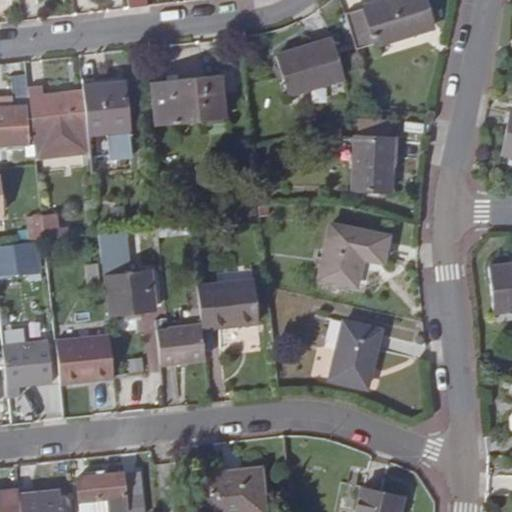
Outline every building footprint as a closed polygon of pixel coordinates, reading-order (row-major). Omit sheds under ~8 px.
[(129,0),(130,9),(148,7),(147,0),(129,0)] [(363,7),(346,13),(357,49),(376,43),(376,44),(435,25),(426,0),(380,0),(362,6),(363,7)] [(331,37),(275,55),(287,94),(344,77),(331,37)] [(219,73),(152,82),(156,125),(206,120),(206,116),(223,114),(219,73)] [(25,107),(30,106),(28,88),(27,77),(9,79),(11,99),(12,108),(0,109),(0,149),(30,146),(25,107)] [(86,112),(88,134),(91,154),(131,149),(123,81),(83,85),(84,94),(86,112)] [(42,87),(28,88),(35,154),(48,153),(47,138),(88,134),(86,112),(72,114),(70,95),(43,98),(42,87)] [(84,94),(70,95),(72,114),(86,112),(84,94)] [(0,100),(0,109),(12,108),(11,99),(0,100)] [(363,117),(362,135),(389,136),(390,119),(363,117)] [(354,155),(355,135),(335,135),(334,155),(354,155)] [(389,136),(362,135),(355,135),(354,155),(352,190),(392,190),(394,136),(389,136)] [(4,176),(0,176),(0,214),(9,214),(4,176)] [(30,242),(45,240),(42,218),(27,220),(30,242)] [(332,222),(319,276),(354,284),(361,255),(381,259),(386,233),(332,222)] [(104,262),(110,315),(155,309),(153,286),(149,286),(148,272),(123,275),(122,260),(104,262)] [(511,263),(490,266),(493,313),(511,311),(511,263)] [(213,288),(217,327),(259,323),(254,284),(213,288)] [(202,329),(217,327),(213,288),(198,290),(201,324),(202,329)] [(375,329),(342,321),(328,380),(363,389),(371,360),(367,359),(375,329)] [(187,359),(205,358),(202,329),(201,324),(167,326),(157,327),(160,365),(188,363),(187,359)] [(103,337),(56,342),(60,385),(108,380),(103,337)] [(7,388),(52,383),(47,341),(3,345),(7,388)] [(116,378),(119,402),(154,399),(152,375),(116,378)] [(199,477),(202,511),(263,511),(258,471),(199,477)] [(78,480),(80,511),(144,511),(141,473),(78,480)] [(342,479),(334,511),(398,511),(403,493),(342,479)] [(24,497),(35,495),(34,483),(22,485),(24,497)] [(22,511),(62,511),(60,492),(35,495),(24,497),(21,497),(22,511)] [(0,500),(0,511),(22,511),(21,498),(0,500)]
